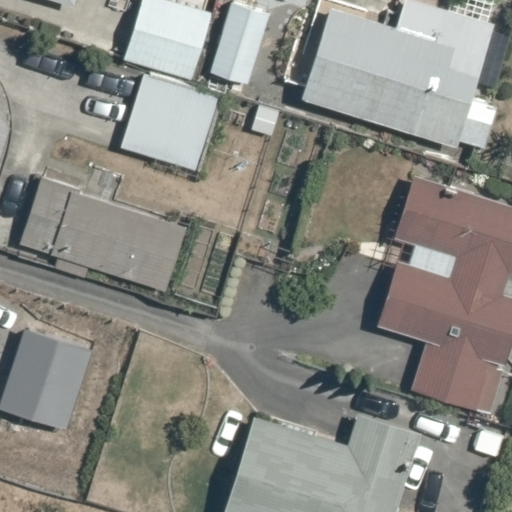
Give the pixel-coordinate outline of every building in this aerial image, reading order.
[(213,11),(177,0),(140,0),(123,56),(194,77),(213,11)] [(495,23),(436,6),(438,0),(400,0),(393,23),(333,5),(305,96),(458,143),(495,23)] [(0,162),(24,80),(0,73),(0,162)] [(220,95),(141,73),(121,145),(199,167),(220,95)] [(97,187),(39,169),(17,240),(168,287),(188,222),(95,193),(97,187)] [(511,343),(511,202),(412,170),(392,234),(403,238),(376,321),(428,337),(413,385),(491,410),(511,343)] [(420,432),(361,412),(350,445),(259,415),(227,511),(410,511),(395,507),(420,432)]
